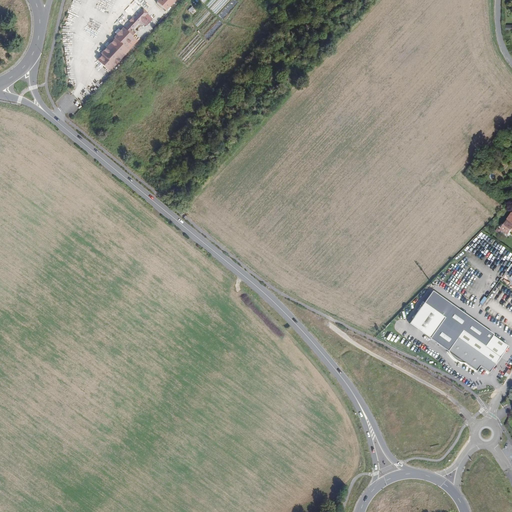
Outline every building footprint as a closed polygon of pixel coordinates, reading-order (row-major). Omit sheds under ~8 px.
[(158,0),(157,2),(166,11),(176,0),(158,0)] [(125,47),(134,37),(132,36),(135,32),(132,29),(139,22),(142,25),(144,23),(147,25),(150,22),(144,16),(147,13),(143,9),(133,19),(131,22),(125,29),(123,27),(120,30),(117,34),(114,37),(116,39),(102,54),(103,54),(97,60),(109,71),(129,50),(125,47)] [(511,213),(508,219),(511,221),(511,222),(507,220),(501,229),(508,234),(509,234),(511,229),(511,213)] [(463,330),(485,346),(494,334),(432,291),(424,303),(445,317),(430,338),(448,351),(463,330)] [(430,338),(445,317),(424,303),(409,323),(430,338)] [(489,373),(508,346),(493,335),(485,346),(463,330),(448,351),(449,353),(450,354),(451,356),(453,358),(454,359),(456,360),(458,362),(461,362),(463,363),(465,363),(476,371),(480,366),(489,373)]
